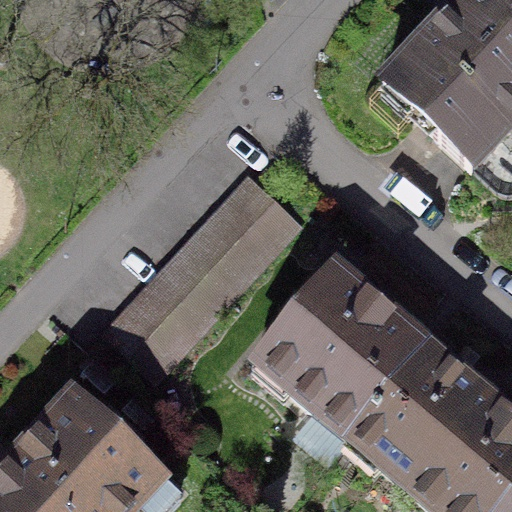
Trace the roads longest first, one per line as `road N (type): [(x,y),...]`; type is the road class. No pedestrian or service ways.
road 1 (residential): [(511,311),(241,82)]
road 2 (residential): [(0,338),(241,82)]
